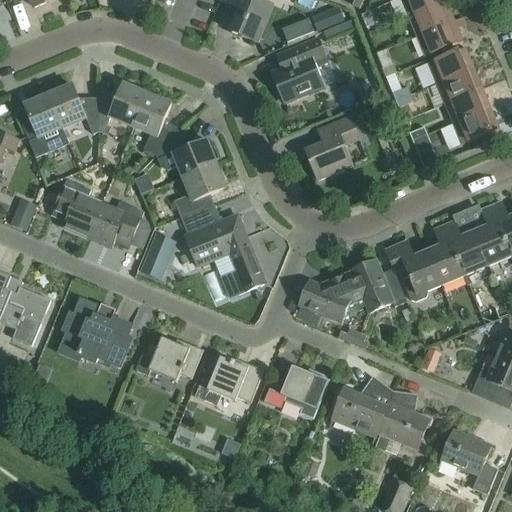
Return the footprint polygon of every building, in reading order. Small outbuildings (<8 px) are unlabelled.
[(27,0),(30,0),(34,9),(57,0),(14,0),(17,4),(27,0)] [(256,0),(221,0),(220,1),(240,10),(230,33),(258,45),(273,8),(256,1),(256,0)] [(354,0),(351,7),(359,10),(363,0),(354,0)] [(401,0),(409,18),(446,3),(444,0),(401,0)] [(446,3),(409,18),(417,38),(454,23),(446,3)] [(286,32),(292,47),(318,36),(311,21),(286,32)] [(454,23),(417,38),(426,59),(463,44),(454,23)] [(318,40),(275,58),(281,71),(273,74),(286,105),(323,89),(315,70),(328,65),(318,40)] [(437,86),(474,70),(466,50),(428,65),(437,86)] [(389,51),(379,55),(385,72),(395,68),(389,51)] [(403,58),(410,81),(421,77),(415,55),(403,58)] [(474,70),(437,86),(445,106),(482,90),(474,70)] [(98,100),(99,134),(103,135),(110,119),(134,129),(147,96),(123,86),(118,100),(98,100)] [(49,97),(63,130),(86,120),(93,136),(99,134),(98,100),(78,101),(73,87),(49,97)] [(490,110),(482,90),(445,106),(453,126),(490,110)] [(410,91),(396,96),(398,102),(412,96),(410,91)] [(147,96),(134,129),(150,136),(144,152),(156,157),(179,134),(166,120),(171,106),(147,96)] [(412,96),(398,102),(401,111),(416,105),(412,96)] [(63,130),(49,97),(25,107),(34,130),(25,134),(36,160),(50,154),(43,138),(63,130)] [(499,131),(490,110),(453,126),(462,147),(499,131)] [(323,145),(319,146),(305,152),(318,182),(353,168),(344,148),(359,141),(350,119),(317,132),(323,145)] [(427,136),(424,129),(409,135),(412,142),(427,136)] [(0,162),(5,150),(14,154),(19,142),(0,134),(0,162)] [(193,148),(179,134),(156,157),(161,170),(168,173),(179,168),(183,180),(216,166),(207,142),(193,148)] [(424,170),(439,164),(427,136),(412,142),(424,170)] [(226,190),(216,166),(183,180),(190,196),(174,203),(181,220),(208,209),(204,199),(226,190)] [(88,239),(102,206),(87,200),(91,192),(68,183),(67,183),(53,217),(67,223),(64,229),(88,239)] [(102,206),(88,239),(112,249),(115,242),(130,248),(130,246),(142,251),(151,231),(148,223),(141,220),(144,214),(120,204),(116,212),(102,206)] [(511,257),(511,219),(509,220),(502,204),(492,209),(511,257)] [(511,258),(511,257),(492,209),(482,213),(479,205),(465,211),(489,268),(511,258)] [(215,227),(208,209),(181,220),(188,237),(185,239),(198,268),(230,255),(237,273),(228,277),(237,297),(264,286),(255,266),(257,266),(238,217),(215,227)] [(445,228),(465,278),(489,268),(465,211),(450,217),(453,225),(445,228)] [(428,254),(442,287),(465,278),(445,228),(434,233),(441,249),(428,254)] [(442,287),(428,254),(415,259),(408,244),(386,253),(396,277),(407,272),(409,278),(400,282),(408,301),(414,303),(424,299),(427,294),(442,287)] [(358,287),(362,296),(369,315),(393,305),(395,308),(406,304),(396,280),(385,284),(376,263),(335,280),(355,288),(358,287)] [(0,324),(16,331),(13,340),(32,348),(51,302),(15,287),(17,282),(0,274),(0,324)] [(355,288),(335,280),(330,292),(310,283),(300,307),(342,324),(352,300),(362,296),(358,287),(355,288)] [(102,304),(100,310),(81,302),(75,317),(70,316),(63,332),(68,334),(60,354),(78,362),(80,357),(96,364),(98,359),(120,369),(131,341),(127,339),(131,328),(115,321),(119,311),(102,304)] [(497,359),(511,365),(511,315),(508,317),(510,328),(497,359)] [(338,333),(336,339),(364,349),(366,343),(362,342),(364,337),(347,330),(345,335),(338,333)] [(184,349),(162,340),(153,363),(142,358),(136,373),(148,378),(150,373),(177,384),(180,376),(191,381),(203,352),(185,345),(184,349)] [(511,365),(497,359),(491,373),(483,370),(474,389),(497,399),(502,389),(511,393),(511,365)] [(243,368),(222,360),(211,385),(202,381),(195,399),(217,408),(221,397),(236,403),(237,400),(250,405),(264,373),(244,365),(243,368)] [(270,390),(264,404),(281,411),(284,403),(302,411),(300,415),(312,420),(313,420),(330,380),(317,374),(315,378),(308,375),(293,369),(286,384),(279,381),(274,392),(270,390)] [(377,435),(389,405),(393,394),(373,379),(366,390),(369,392),(365,400),(345,392),(332,421),(375,439),(377,435)] [(416,397),(393,394),(389,405),(377,435),(417,451),(428,427),(430,428),(433,420),(422,416),(421,418),(414,416),(416,397)] [(454,432),(438,470),(453,476),(455,475),(457,470),(478,478),(473,491),(487,497),(498,472),(484,466),(492,447),(454,432)] [(391,479),(378,511),(380,511),(403,511),(413,488),(391,479)]
